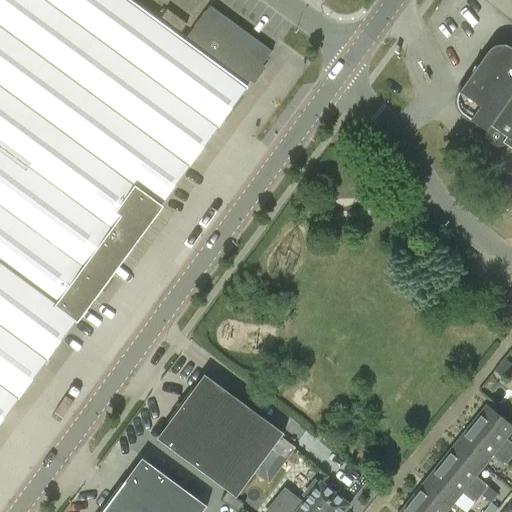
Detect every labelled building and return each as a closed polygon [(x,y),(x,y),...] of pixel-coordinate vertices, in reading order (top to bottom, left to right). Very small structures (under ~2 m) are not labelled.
[(164,206),(160,203),(246,88),(184,42),(127,0),(0,0),(0,421),(75,320),(78,322),(102,290),(105,292),(115,279),(112,277),(164,206)] [(272,52),(211,6),(184,42),(246,88),(272,52)] [(179,36),(187,25),(168,12),(160,22),(179,36)] [(489,51),(461,91),(458,97),(458,104),(460,110),(465,115),(488,131),(488,138),(497,144),(505,143),(511,147),(511,47),(508,46),(504,45),(500,45),(497,46),(495,46),(493,48),(490,50),(489,51)] [(285,433),(205,374),(193,390),(189,387),(164,419),(169,423),(157,439),(237,498),(285,433)] [(511,426),(488,407),(473,426),(511,457),(511,443),(505,438),(511,430),(511,426)] [(458,444),(484,465),(492,455),(505,466),(511,457),(473,426),(458,444)] [(498,496),(475,475),(484,465),(458,444),(443,463),(483,495),(492,503),(498,496)] [(142,458),(113,499),(130,511),(202,511),(207,506),(142,458)] [(483,495),(443,463),(428,482),(453,503),(462,492),(476,504),(483,495)] [(343,511),(349,505),(321,482),(319,484),(315,481),(304,494),(309,498),(303,505),(285,491),(267,511),(343,511)] [(445,511),(453,503),(428,482),(412,501),(426,511),(445,511)] [(227,493),(221,501),(236,511),(237,511),(243,504),(227,493)] [(130,511),(113,499),(102,511),(130,511)] [(426,511),(412,501),(403,511),(426,511)] [(511,511),(511,504),(510,503),(503,511),(511,511)]
